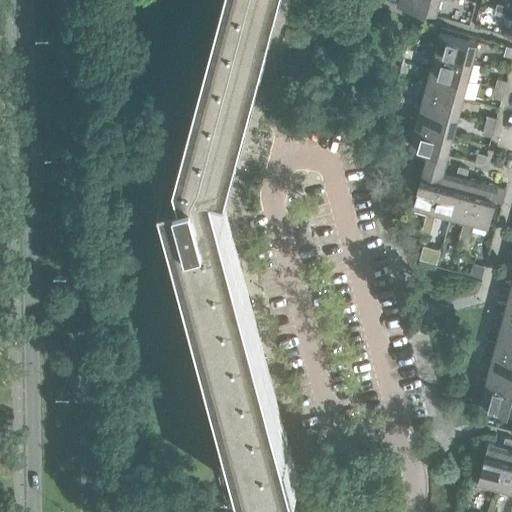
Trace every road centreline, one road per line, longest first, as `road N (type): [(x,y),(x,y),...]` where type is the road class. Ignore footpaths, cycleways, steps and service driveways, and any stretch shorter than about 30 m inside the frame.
road 1 (residential): [(400,424),(336,170),(280,150),(270,194),(331,443)]
road 2 (tertiary): [(92,511),(78,0)]
road 3 (tertiary): [(29,0),(36,511)]
